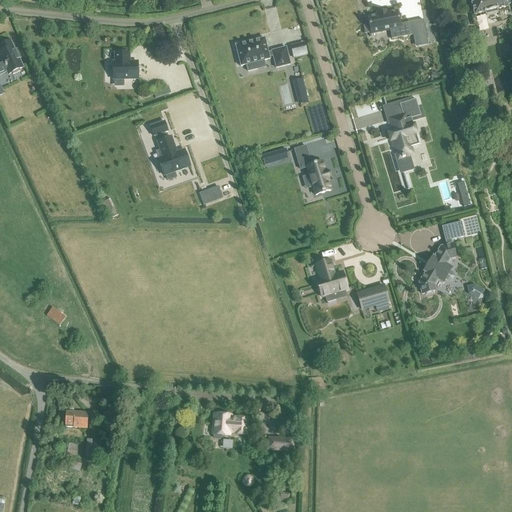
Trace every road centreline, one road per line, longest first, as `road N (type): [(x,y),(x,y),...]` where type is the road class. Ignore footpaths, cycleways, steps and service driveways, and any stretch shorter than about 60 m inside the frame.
road 1 (unclassified): [(0,11),(151,23),(251,0)]
road 2 (residential): [(304,0),(372,232)]
road 3 (unclassified): [(23,511),(40,393),(0,356)]
